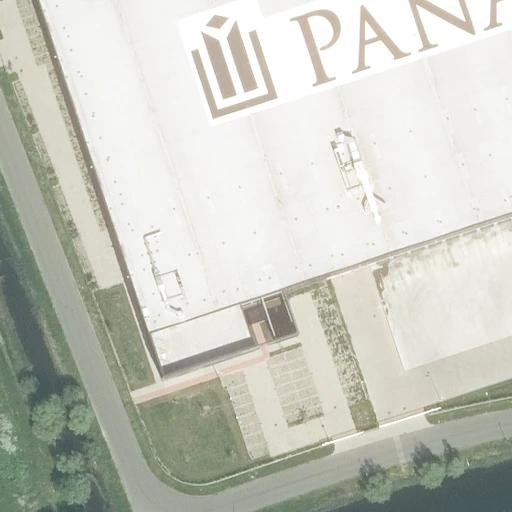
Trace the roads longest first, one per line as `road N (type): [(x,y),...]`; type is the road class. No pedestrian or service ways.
road 1 (unclassified): [(161,511),(138,498),(0,136)]
road 2 (unclassified): [(511,424),(351,461),(207,511)]
